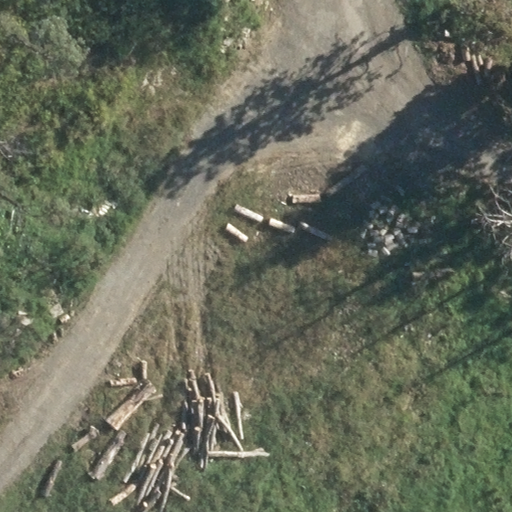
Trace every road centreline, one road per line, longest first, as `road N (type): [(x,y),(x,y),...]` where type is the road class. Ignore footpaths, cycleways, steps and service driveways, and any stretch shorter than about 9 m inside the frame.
road 1 (track): [(304,27),(0,436)]
road 2 (track): [(511,144),(304,27),(294,0)]
